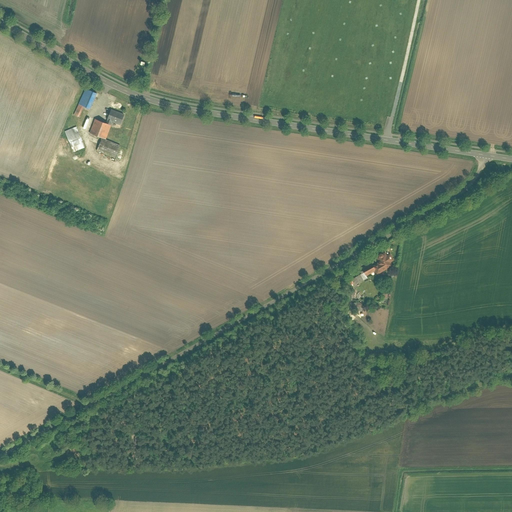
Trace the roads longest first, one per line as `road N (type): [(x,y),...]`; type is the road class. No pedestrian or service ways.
road 1 (residential): [(0,454),(456,194),(486,154)]
road 2 (tertiary): [(486,154),(156,101),(0,22)]
